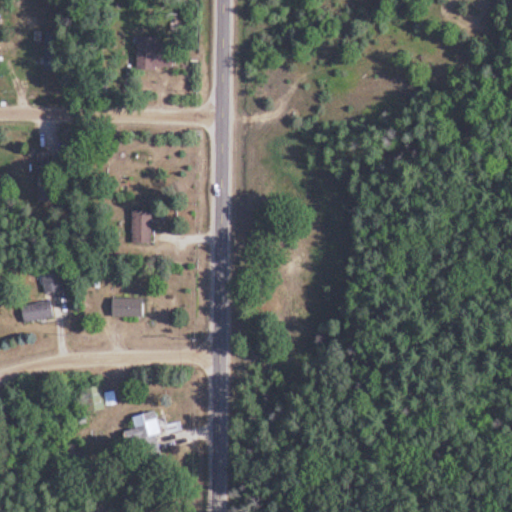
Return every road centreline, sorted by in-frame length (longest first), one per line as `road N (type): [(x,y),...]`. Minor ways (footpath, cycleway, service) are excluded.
road 1 (residential): [(219,511),(225,0)]
road 2 (residential): [(223,120),(0,115)]
road 3 (residential): [(220,360),(120,362),(0,378)]
